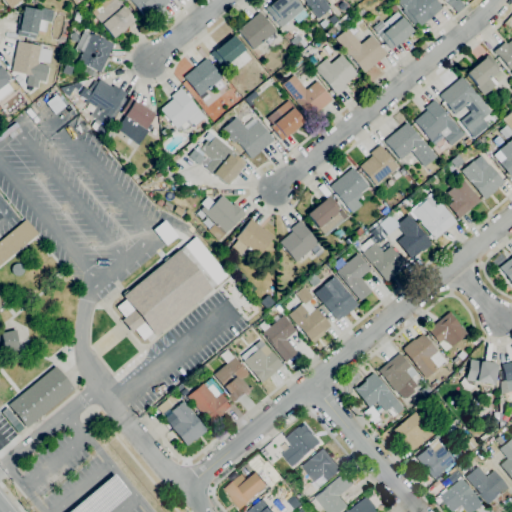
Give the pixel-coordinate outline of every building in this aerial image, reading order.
[(20,0),(10,9),(2,0),(20,0)] [(112,38),(93,16),(94,16),(89,10),(101,0),(116,0),(120,4),(118,7),(119,9),(123,6),(135,20),(126,27),(127,29),(120,34),(119,33),(112,38)] [(145,18),(129,0),(167,0),(169,2),(159,10),(157,8),(145,18)] [(280,28),(264,8),(273,1),(273,2),(275,0),(294,0),(302,9),(280,28)] [(317,19),(306,5),(307,5),(302,0),(322,0),(329,8),(317,19)] [(419,27),(405,10),(403,12),(393,0),(434,0),(441,8),(419,27)] [(457,13),(452,8),(460,1),(465,7),(457,13)] [(339,10),(338,5),(342,2),(346,4),(345,9),(339,10)] [(34,39),(16,35),(19,24),(17,24),(19,16),(20,17),(22,7),(39,11),(40,8),(53,10),(50,22),(47,22),(45,32),(36,30),(34,39)] [(78,23),(73,21),(76,12),(81,14),(78,23)] [(252,50),(236,31),(258,12),(274,31),(252,50)] [(390,50),(379,36),(382,33),(400,17),(412,31),(406,37),(407,38),(400,44),(399,43),(393,47),(390,50)] [(330,36),(326,32),(333,26),(337,31),(330,36)] [(363,73),(348,55),(347,55),(334,38),(346,28),(359,44),(370,36),(386,55),(363,73)] [(99,73),(77,62),(81,53),(73,49),(82,31),(90,35),(91,34),(113,44),(99,73)] [(288,40),(284,35),(288,32),(292,37),(288,40)] [(221,67),(210,54),(232,35),(244,50),(225,65),(224,64),(221,67)] [(297,52),(289,41),(297,35),(305,45),(297,52)] [(316,49),(313,45),(322,37),(325,41),(316,49)] [(511,75),(510,73),(511,72),(497,55),(496,56),(492,51),(504,42),(506,44),(511,39),(511,75)] [(44,81),(38,80),(36,88),(25,86),(27,74),(11,70),(17,41),(41,46),(40,48),(51,51),(48,63),(38,61),(37,63),(48,66),(44,81)] [(297,79),(289,69),(297,63),(293,58),(297,54),(302,59),(301,60),(302,61),(296,65),(299,68),(304,64),(309,69),(297,79)] [(482,95),(476,88),(477,87),(465,73),(479,61),(487,54),(499,68),(495,71),(496,72),(488,78),(494,86),(482,95)] [(310,66),(305,60),(311,55),(316,61),(310,66)] [(336,96),(313,68),(325,59),(329,64),(340,55),(356,74),(343,85),(346,88),(336,96)] [(199,96),(183,77),(205,58),(221,78),(199,96)] [(69,76),(61,73),(64,64),(72,67),(69,76)] [(0,98),(0,65),(8,77),(5,80),(7,82),(6,83),(11,90),(0,98)] [(20,87),(13,79),(18,75),(25,83),(20,87)] [(308,118),(294,101),(281,85),(292,75),(305,90),(315,81),(331,100),(308,118)] [(478,122),(464,106),(454,115),(438,95),(460,77),(475,95),(476,95),(484,104),(486,103),(491,109),(489,111),(490,112),(478,122)] [(105,126),(89,116),(94,107),(85,101),(85,100),(78,95),(83,87),(88,90),(94,80),(97,82),(99,79),(111,87),(113,85),(126,94),(123,98),(125,99),(113,117),(111,116),(105,126)] [(182,132),(178,127),(176,129),(159,109),(172,99),(170,96),(180,88),(204,117),(193,126),(191,124),(182,132)] [(249,106),(243,99),(253,91),(257,95),(250,101),(252,104),(249,106)] [(116,128),(123,117),(123,116),(120,114),(130,98),(134,100),(133,101),(139,104),(140,103),(148,108),(147,109),(154,114),(149,121),(150,121),(148,124),(152,126),(148,132),(139,145),(138,144),(137,145),(116,128)] [(450,146),(439,132),(429,141),(413,121),(426,110),(423,108),(433,99),(451,121),(452,121),(463,135),(450,146)] [(281,140),(270,126),(273,124),(272,124),(281,116),(275,110),(286,101),(291,107),(291,108),(303,122),(297,127),(298,128),(291,134),(290,133),(285,138),(284,137),(281,140)] [(511,132),(501,119),(507,114),(511,111),(511,132)] [(495,123),(490,117),(493,114),(498,120),(495,123)] [(250,159),(238,145),(235,142),(232,144),(220,129),(235,117),(243,126),(253,119),(256,122),(257,121),(273,140),(250,159)] [(423,167),(410,151),(399,160),(383,141),(405,122),(420,140),(421,140),(435,157),(423,167)] [(504,139),(497,131),(505,125),(511,133),(504,139)] [(163,136),(160,132),(165,128),(168,132),(163,136)] [(226,186),(204,167),(210,160),(198,149),(206,140),(209,142),(214,136),(232,152),(245,163),(226,186)] [(467,145),(463,141),(468,137),(472,141),(467,145)] [(511,174),(509,177),(498,163),(499,163),(493,155),(498,151),(497,150),(511,137),(511,174)] [(375,186),(358,166),(371,156),(369,153),(378,145),(397,167),(375,186)] [(455,168),(449,161),(457,154),(463,162),(455,168)] [(483,200),(460,171),(472,161),(480,155),(487,165),(488,164),(503,183),(495,189),(496,190),(483,200)] [(345,205),(329,186),(351,168),(367,187),(345,205)] [(458,218),(458,217),(457,218),(447,206),(453,201),(446,193),(461,180),(479,201),(458,218)] [(207,197),(213,203),(221,195),(232,206),(234,204),(245,215),(241,219),(240,218),(217,241),(207,230),(214,223),(205,215),(201,219),(195,214),(200,209),(203,206),(200,203),(207,197)] [(324,235),(306,214),(321,202),(321,201),(328,195),(340,209),(336,212),(342,220),(324,235)] [(433,240),(415,218),(431,205),(433,207),(438,203),(443,209),(443,208),(455,222),(433,240)] [(385,214),(381,209),(386,205),(390,210),(385,214)] [(410,259),(396,241),(403,235),(395,225),(408,215),(430,243),(429,244),(430,245),(421,252),(421,251),(410,259)] [(258,257),(249,250),(246,248),(240,256),(235,252),(231,257),(226,253),(236,240),(235,239),(250,219),(273,237),(258,257)] [(0,240),(25,220),(37,234),(0,264),(0,293),(5,300),(0,304),(0,240)] [(295,262),(279,242),(291,232),(289,229),(298,221),(317,243),(295,262)] [(377,243),(368,232),(376,226),(385,236),(377,243)] [(357,236),(354,232),(359,227),(363,232),(357,236)] [(335,239),(332,235),(333,234),(332,233),(338,229),(340,228),(343,232),(342,233),(342,234),(337,239),(336,238),(335,239)] [(143,340),(134,330),(131,333),(121,321),(124,318),(116,307),(125,300),(122,296),(123,295),(121,294),(126,290),(128,291),(164,262),(162,260),(167,256),(168,258),(178,250),(179,250),(195,237),(227,276),(211,289),(211,290),(155,336),(152,333),(143,340)] [(385,282),(361,253),(362,252),(358,247),(368,238),(372,243),(373,242),(382,252),(389,246),(403,263),(398,267),(400,269),(385,282)] [(345,247),(341,243),(346,239),(350,243),(345,247)] [(359,301),(335,272),(357,254),(361,259),(363,258),(367,263),(365,265),(369,269),(359,278),(371,291),(359,301)] [(511,283),(498,267),(507,260),(508,260),(511,257),(511,283)] [(12,273),(11,270),(12,267),(14,264),(17,263),(20,264),(22,267),(23,270),(23,273),(20,275),(17,276),(14,275),(12,273)] [(313,287),(306,280),(313,274),(319,281),(313,287)] [(336,321),(322,303),(330,297),(321,286),(334,276),(357,305),(342,317),(336,321)] [(303,304),(294,293),(302,286),(312,297),(303,304)] [(266,309),(259,301),(267,295),(274,303),(266,309)] [(312,344),(297,326),(287,315),(300,304),(308,314),(315,308),(330,326),(323,332),(324,334),(312,344)] [(444,351),(426,331),(447,313),(457,325),(458,324),(467,333),(451,347),(450,347),(444,351)] [(285,363),(261,333),(262,332),(258,326),(264,320),(269,326),(282,315),(295,331),(285,339),(296,353),(285,363)] [(1,331),(3,350),(17,349),(15,330),(1,331)] [(425,378),(402,350),(402,349),(413,339),(414,340),(422,333),(442,358),(434,365),(437,368),(425,378)] [(260,383),(242,361),(258,348),(265,356),(270,352),(281,365),(260,383)] [(234,402),(212,374),(226,363),(219,355),(226,350),(232,358),(234,357),(247,374),(241,379),(248,388),(250,386),(252,388),(234,402)] [(402,399),(396,392),(395,393),(377,371),(398,353),(409,366),(417,374),(411,379),(416,385),(412,389),(413,390),(402,399)] [(455,366),(451,362),(456,356),(461,361),(455,366)] [(469,391),(462,389),(459,383),(464,377),(465,377),(469,359),(479,361),(481,362),(481,360),(494,363),(494,364),(496,365),(492,385),(474,382),(473,386),(469,391)] [(511,390),(507,392),(500,365),(511,362),(511,390)] [(26,429),(7,405),(55,366),(74,389),(26,429)] [(392,417),(386,410),(380,415),(375,409),(379,405),(376,402),(371,406),(378,415),(370,421),(363,412),(368,408),(353,389),(356,387),(356,388),(365,381),(364,379),(372,373),(372,374),(373,374),(383,386),(384,384),(387,388),(386,388),(387,390),(388,390),(397,401),(403,409),(392,417)] [(210,425),(186,396),(202,383),(203,384),(208,379),(209,379),(210,378),(214,383),(215,383),(218,387),(218,388),(219,389),(220,389),(222,392),(220,394),(231,407),(210,425)] [(182,397),(175,388),(180,384),(187,392),(182,397)] [(424,396),(419,391),(425,386),(430,391),(424,396)] [(162,414),(156,407),(166,399),(171,406),(162,414)] [(186,446),(163,420),(171,413),(170,412),(182,401),(193,413),(192,414),(206,430),(202,434),(194,440),(193,439),(186,446)] [(482,418),(477,415),(482,407),(486,410),(482,418)] [(411,451),(393,430),(414,412),(432,434),(411,451)] [(291,468),(281,455),(292,447),(285,439),(304,423),(307,426),(305,428),(311,435),(312,433),(320,443),(305,456),(307,458),(303,461),(301,460),(291,468)] [(481,441),(479,438),(494,426),(496,429),(481,441)] [(465,455),(462,451),(466,448),(462,444),(470,437),(477,445),(469,452),(465,455)] [(511,480),(499,465),(506,459),(498,449),(511,438),(511,439),(511,480)] [(432,479),(415,457),(428,446),(433,452),(441,446),(453,461),(435,475),(436,476),(432,479)] [(314,483),(301,468),(323,449),(325,451),(341,471),(328,482),(323,476),(314,483)] [(487,505),(464,477),(477,466),(485,476),(493,470),(507,488),(504,491),(504,490),(497,496),(498,497),(487,505)] [(240,510),(230,498),(231,498),(224,490),(242,475),(247,481),(257,473),(268,486),(240,510)] [(64,511),(105,511),(127,494),(111,474),(64,511)] [(341,511),(325,511),(322,508),(317,511),(310,503),(315,499),(314,498),(343,474),(353,485),(339,497),(348,507),(341,511)] [(476,511),(465,511),(461,506),(454,511),(452,511),(439,496),(460,479),(473,494),(474,494),(484,506),(476,511)] [(346,511),(348,511),(349,511),(365,498),(365,499),(366,498),(376,510),(375,511),(346,511)] [(248,511),(262,500),(272,511),(248,511)]
